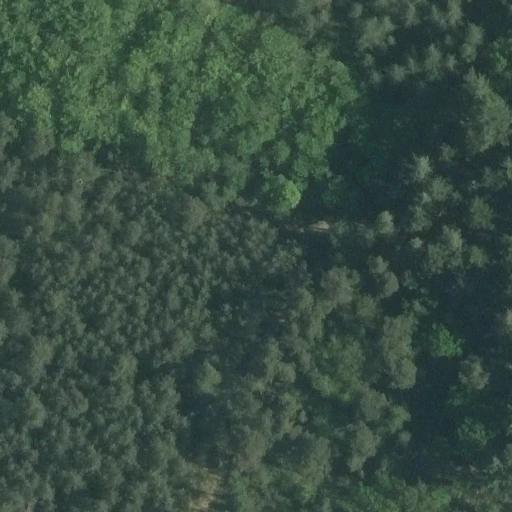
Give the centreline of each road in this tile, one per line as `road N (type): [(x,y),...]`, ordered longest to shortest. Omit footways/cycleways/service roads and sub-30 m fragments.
road 1 (track): [(511,54),(349,225),(257,346),(222,511)]
road 2 (track): [(0,111),(321,227),(349,225)]
road 3 (track): [(185,0),(437,132)]
